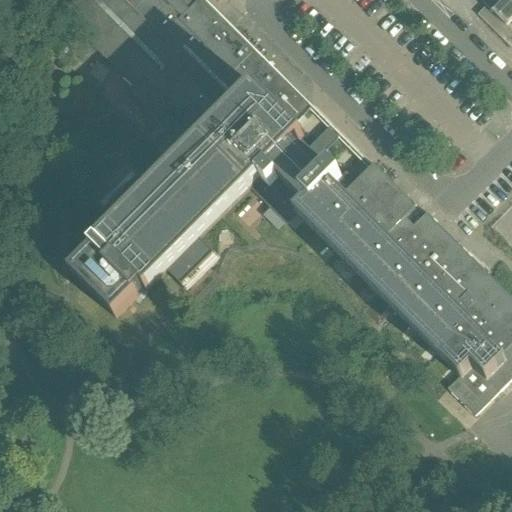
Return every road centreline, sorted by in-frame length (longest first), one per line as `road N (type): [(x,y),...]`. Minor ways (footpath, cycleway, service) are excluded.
road 1 (residential): [(453,209),(252,11)]
road 2 (residential): [(421,0),(511,88)]
